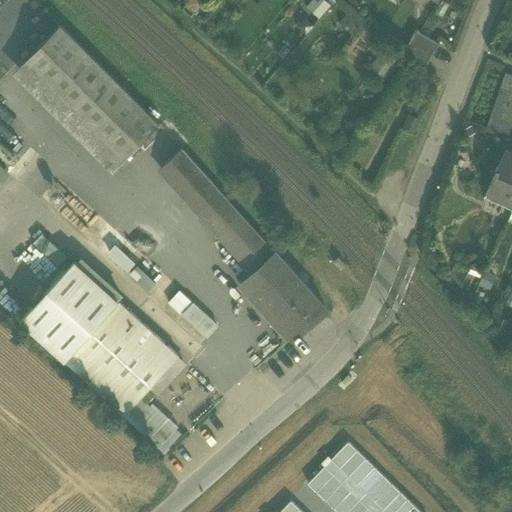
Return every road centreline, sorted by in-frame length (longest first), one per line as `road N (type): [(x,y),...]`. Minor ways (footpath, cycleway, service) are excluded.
road 1 (residential): [(490,0),(382,281),(346,345)]
road 2 (unclassified): [(346,345),(166,511)]
